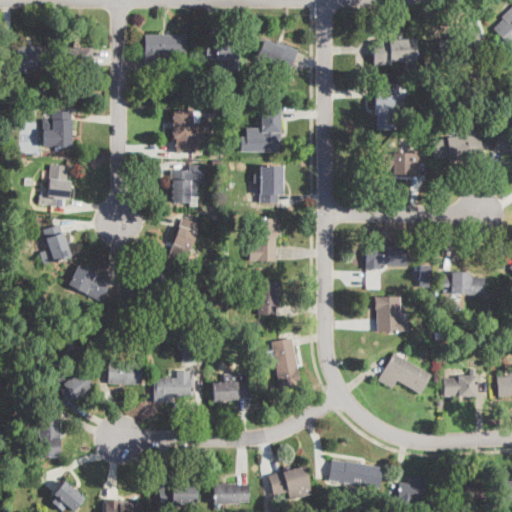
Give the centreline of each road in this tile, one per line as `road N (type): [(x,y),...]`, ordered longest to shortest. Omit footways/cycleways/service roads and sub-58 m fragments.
road 1 (residential): [(511,436),(397,436),(355,408),(328,365),(325,0)]
road 2 (residential): [(113,439),(269,434),(343,394)]
road 3 (residential): [(119,221),(120,0)]
road 4 (residential): [(324,215),(477,212)]
